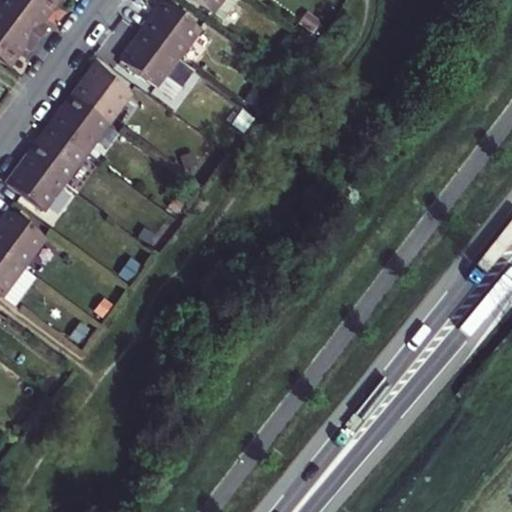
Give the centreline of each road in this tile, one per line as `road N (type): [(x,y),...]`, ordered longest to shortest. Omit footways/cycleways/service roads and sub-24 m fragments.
road 1 (primary): [(511,227),(283,511)]
road 2 (primary): [(308,511),(511,273)]
road 3 (residential): [(0,148),(107,0)]
